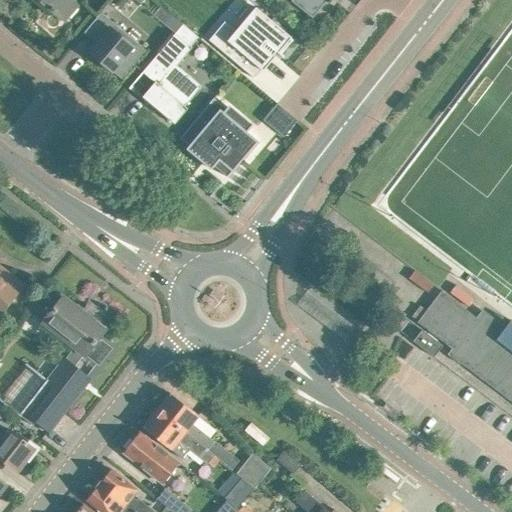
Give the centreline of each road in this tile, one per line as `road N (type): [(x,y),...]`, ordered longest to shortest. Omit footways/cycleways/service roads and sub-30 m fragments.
road 1 (residential): [(36,511),(138,380),(190,329)]
road 2 (secondary): [(283,208),(426,21)]
road 3 (residential): [(4,160),(59,91),(0,41)]
road 4 (tertiary): [(439,479),(312,379)]
road 5 (secondary): [(119,239),(4,160)]
road 6 (residential): [(374,0),(288,108)]
